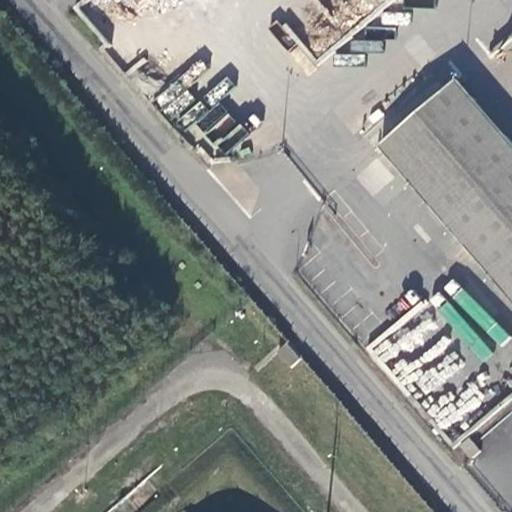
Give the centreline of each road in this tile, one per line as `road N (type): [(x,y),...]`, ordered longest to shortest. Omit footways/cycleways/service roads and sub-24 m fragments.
road 1 (unclassified): [(32,0),(469,511)]
road 2 (unknown): [(455,0),(195,190)]
